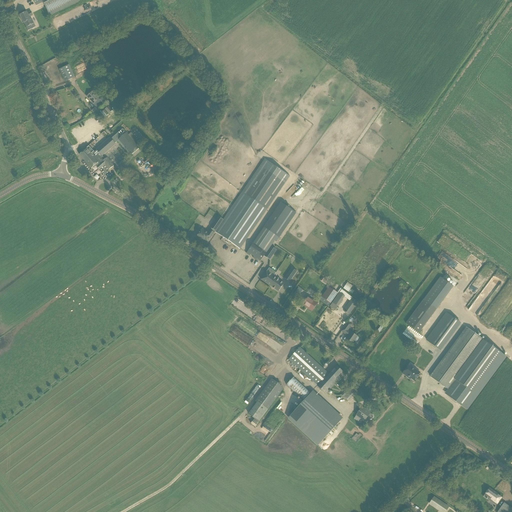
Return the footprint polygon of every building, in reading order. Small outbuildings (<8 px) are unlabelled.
[(33,0),(36,6),(43,2),(49,16),(81,0),(33,0)] [(29,17),(33,15),(31,12),(27,13),(26,12),(20,15),(24,23),(26,27),(28,31),(35,27),(31,19),(30,20),(29,17)] [(79,73),(86,69),(83,63),(76,67),(79,73)] [(70,65),(62,69),(64,72),(68,81),(76,77),(71,68),(70,65)] [(87,97),(97,107),(106,99),(103,96),(101,97),(95,90),(90,93),(87,97)] [(102,156),(115,144),(118,141),(128,153),(129,152),(132,155),(139,148),(122,129),(111,139),(110,138),(96,150),(97,150),(95,152),(89,146),(79,154),(92,168),(95,165),(99,170),(102,167),(104,165),(109,170),(114,166),(107,157),(105,159),(102,156)] [(223,220),(215,232),(240,249),(289,177),(265,159),(223,220)] [(83,164),(78,169),(84,175),(89,171),(83,164)] [(294,185),(303,192),(309,183),(300,177),(294,185)] [(207,243),(215,232),(223,220),(218,217),(210,228),(211,229),(208,233),(202,229),(196,237),(201,240),(201,239),(207,243)] [(266,253),(274,241),(276,242),(279,238),(264,228),(253,244),(246,253),(250,256),(251,255),(254,256),(253,258),(256,260),(257,259),(260,262),(264,256),(270,260),(276,250),(271,246),(266,254),(266,253)] [(289,282),(297,271),(292,268),(285,279),(289,282)] [(266,272),(260,279),(278,292),(284,284),(273,277),(276,273),(272,271),(270,274),(266,272)] [(459,284),(449,277),(433,299),(443,306),(459,284)] [(352,294),(354,291),(351,289),(353,285),(347,282),(343,288),(352,294)] [(322,298),(330,303),(330,304),(337,294),(334,291),(329,288),(322,298)] [(346,293),(341,290),(339,293),(332,303),(338,307),(340,304),(341,305),(343,303),(342,302),(342,301),(341,301),(346,293)] [(303,305),(311,311),(317,303),(308,297),(303,305)] [(353,298),(347,307),(344,311),(349,315),(358,302),(353,298)] [(418,308),(406,324),(419,333),(431,317),(418,308)] [(427,340),(442,351),(462,322),(446,312),(427,340)] [(348,331),(352,324),(348,321),(341,332),(348,337),(346,339),(353,343),(354,341),(356,342),(359,338),(357,337),(351,332),(351,333),(348,331)] [(466,410),(506,356),(466,327),(430,377),(448,390),(448,391),(448,392),(448,393),(448,394),(449,395),(449,396),(450,397),(450,398),(451,399),(466,410)] [(341,379),(338,376),(343,372),(337,366),(329,374),(300,348),(289,360),(318,386),(318,387),(326,394),(337,382),(338,383),(341,379)] [(402,373),(408,378),(410,379),(411,379),(414,381),(419,374),(408,365),(402,373)] [(286,385),(303,400),(310,393),(293,378),(286,385)] [(255,401),(267,411),(284,388),(271,379),(255,401)] [(348,393),(345,391),(341,395),(343,397),(348,401),(358,391),(354,387),(348,393)] [(290,416),(320,443),(340,421),(310,394),(290,416)] [(373,415),(370,413),(362,407),(356,416),(364,422),(367,418),(370,420),(372,419),(373,417),(373,415)] [(471,465),(465,461),(451,483),(460,488),(469,472),(467,471),(471,465)] [(502,498),(489,489),(483,497),(496,506),(502,498)] [(436,500),(432,506),(441,511),(443,511),(447,507),(436,500)]
